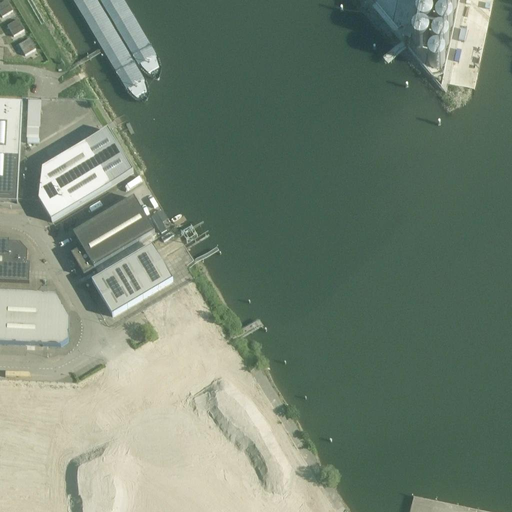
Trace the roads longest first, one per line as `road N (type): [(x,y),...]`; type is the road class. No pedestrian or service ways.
road 1 (unclassified): [(0,222),(37,228),(100,342),(54,369)]
road 2 (unknown): [(100,342),(206,511)]
